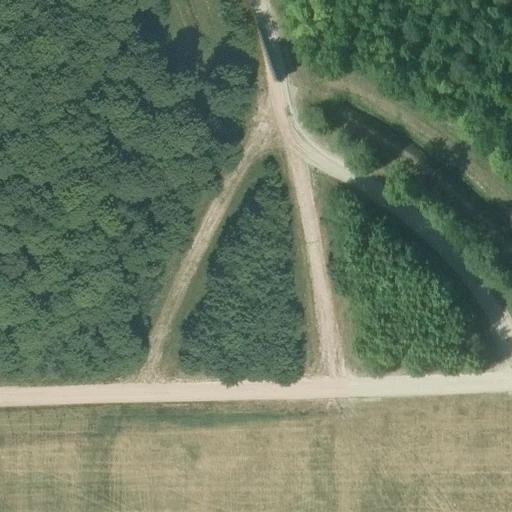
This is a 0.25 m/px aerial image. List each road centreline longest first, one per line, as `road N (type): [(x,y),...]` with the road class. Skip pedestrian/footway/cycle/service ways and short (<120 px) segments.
road 1 (track): [(129,396),(245,144),(291,130),(447,249),(511,335)]
road 2 (track): [(511,381),(0,397)]
road 3 (track): [(256,0),(295,149),(333,391)]
